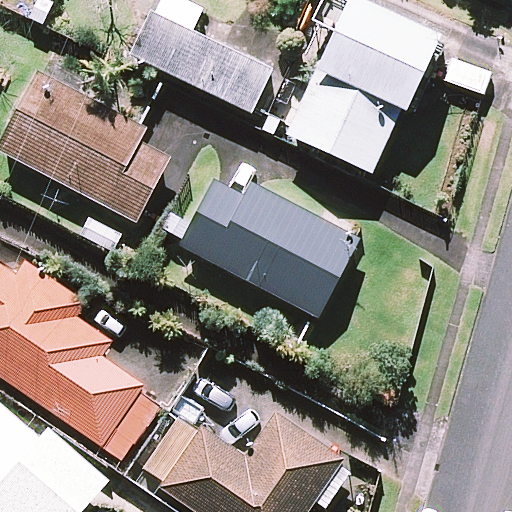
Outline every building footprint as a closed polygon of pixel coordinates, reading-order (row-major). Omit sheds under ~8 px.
[(181,0),(159,0),(149,22),(129,65),(251,120),(270,78),(193,43),(208,12),(181,0)] [(440,50),(352,9),(289,145),(370,183),(400,120),(406,123),(440,50)] [(175,153),(37,82),(0,153),(0,159),(136,230),(175,153)] [(159,235),(182,247),(180,253),(319,325),(358,250),(218,178),(195,166),(159,235)] [(76,326),(89,307),(0,250),(0,382),(120,465),(151,419),(164,401),(100,357),(107,347),(76,326)] [(0,409),(0,511),(92,511),(104,498),(0,409)] [(326,511),(353,475),(275,421),(245,464),(182,421),(140,481),(185,511),(311,511),(315,507),(322,511),(326,511)]
